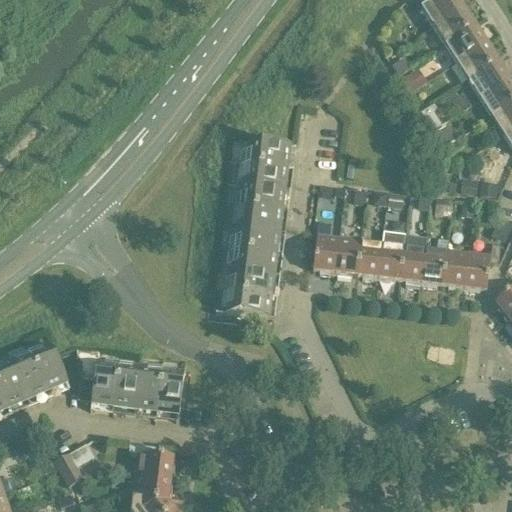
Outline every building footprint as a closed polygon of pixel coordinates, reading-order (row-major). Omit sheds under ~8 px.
[(427,0),(418,0),(414,2),(421,12),(431,5),(427,0)] [(432,31),(464,10),(457,0),(439,0),(420,12),(432,31)] [(464,10),(432,31),(444,49),(474,30),(471,25),(473,24),(464,10)] [(474,30),(444,49),(455,68),(488,47),(479,33),(477,35),(474,30)] [(488,47),(455,68),(467,86),(498,66),(494,61),(496,60),(488,47)] [(403,63),(390,71),(396,81),(410,72),(403,63)] [(501,71),(498,66),(467,86),(479,104),(511,83),(503,70),(501,71)] [(419,91),(410,77),(399,85),(400,86),(400,87),(408,98),(419,91)] [(511,84),(511,83),(479,104),(490,122),(511,108),(511,84)] [(420,117),(431,135),(440,129),(433,116),(437,113),(434,108),(420,117)] [(511,108),(490,122),(502,140),(511,133),(511,108)] [(446,130),(429,141),(439,155),(455,144),(446,130)] [(511,133),(502,140),(511,155),(511,133)] [(237,144),(234,165),(293,173),(295,151),(237,144)] [(234,165),(231,187),(290,194),(293,173),(234,165)] [(493,178),(507,181),(510,168),(496,165),(493,178)] [(460,198),(476,199),(477,186),(461,185),(460,198)] [(290,194),(231,187),(229,209),(287,216),(290,194)] [(456,188),(442,187),(441,196),(455,198),(456,188)] [(496,202),(497,189),(480,187),(479,201),(496,202)] [(366,196),(353,195),(351,209),(364,210),(366,196)] [(387,198),(373,197),(372,211),(386,212),(387,198)] [(404,200),(388,198),(387,212),(402,214),(404,200)] [(417,215),(428,216),(429,205),(419,204),(417,215)] [(452,206),(435,204),(434,220),(450,221),(452,206)] [(471,223),(473,209),(461,207),(459,221),(471,223)] [(229,209),(226,230),(284,238),(287,216),(229,209)] [(511,228),(499,223),(491,242),(504,248),(511,229),(511,228)] [(284,238),(226,230),(223,253),(281,260),(284,238)] [(393,285),(399,286),(403,250),(404,240),(383,238),(382,248),(377,286),(393,288),(393,285)] [(334,281),(339,242),(316,240),(312,276),(319,277),(319,279),(334,281)] [(339,242),(334,281),(350,283),(350,280),(356,281),(360,245),(339,242)] [(403,250),(399,286),(405,287),(404,289),(420,291),(425,253),(426,244),(404,242),(403,250)] [(442,291),(446,255),(447,245),(438,244),(436,254),(425,253),(420,291),(436,293),(436,291),(442,291)] [(382,248),(360,245),(356,281),(362,282),(361,284),(377,286),(382,248)] [(489,260),(467,258),(463,296),(479,298),(479,296),(486,296),(489,268),(497,269),(500,250),(491,249),(489,260)] [(281,260),(223,253),(221,273),(279,281),(281,260)] [(446,255),(442,291),(447,292),(447,294),(463,296),(467,258),(446,255)] [(221,273),(218,294),(276,302),(279,281),(221,273)] [(511,293),(494,308),(499,313),(497,315),(507,327),(511,322),(511,293)] [(276,302),(218,294),(215,317),(273,325),(276,302)] [(46,339),(24,348),(48,402),(69,393),(46,339)] [(24,348),(5,356),(29,410),(48,402),(24,348)] [(113,418),(119,359),(76,354),(76,355),(80,383),(94,385),(90,415),(113,418)] [(5,356),(0,358),(0,397),(9,419),(29,410),(5,356)] [(119,359),(113,418),(134,421),(140,362),(119,359)] [(140,362),(134,421),(155,423),(162,365),(140,362)] [(162,365),(155,423),(177,426),(178,419),(185,368),(162,365)] [(0,397),(0,422),(9,419),(0,397)] [(173,462),(156,460),(157,452),(129,449),(128,458),(137,459),(134,480),(173,484),(174,469),(172,468),(173,462)] [(68,459),(54,467),(69,492),(82,484),(68,459)] [(45,462),(34,466),(38,479),(49,476),(45,462)] [(134,480),(132,501),(168,506),(169,500),(171,500),(173,484),(134,480)] [(18,494),(21,502),(32,498),(29,490),(18,494)] [(10,511),(5,498),(0,499),(0,511),(10,511)] [(172,511),(168,506),(132,501),(130,511),(172,511)]
